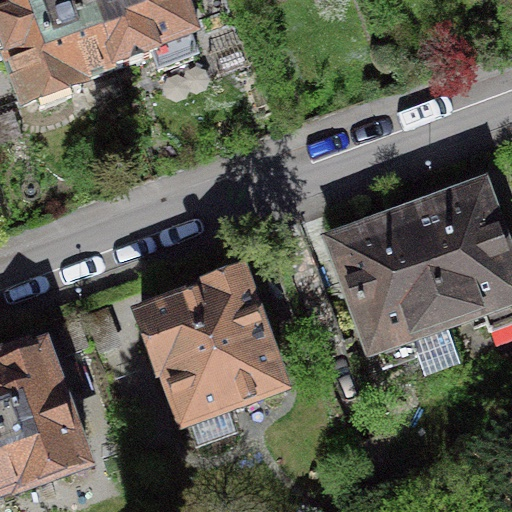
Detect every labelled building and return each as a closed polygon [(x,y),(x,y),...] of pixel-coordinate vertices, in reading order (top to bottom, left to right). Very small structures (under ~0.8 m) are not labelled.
[(81,84),(115,71),(89,0),(0,0),(0,41),(24,106),(36,102),(40,111),(72,100),(69,90),(81,85),(81,84)] [(89,0),(115,71),(152,58),(158,74),(198,59),(190,37),(191,36),(178,0),(89,0)] [(429,211),(407,219),(446,327),(482,314),(488,333),(511,324),(511,275),(482,192),(429,211)] [(446,327),(407,219),(385,228),(333,247),(372,354),(377,352),(384,371),(418,359),(420,366),(456,353),(446,327)] [(209,297),(141,322),(160,376),(165,375),(184,428),(190,426),(199,448),(232,436),(224,413),(281,392),(260,336),(240,281),(208,293),(209,297)] [(0,496),(17,491),(18,493),(85,469),(43,353),(0,368),(0,496)] [(366,440),(351,446),(373,506),(404,495),(381,434),(366,440)]
